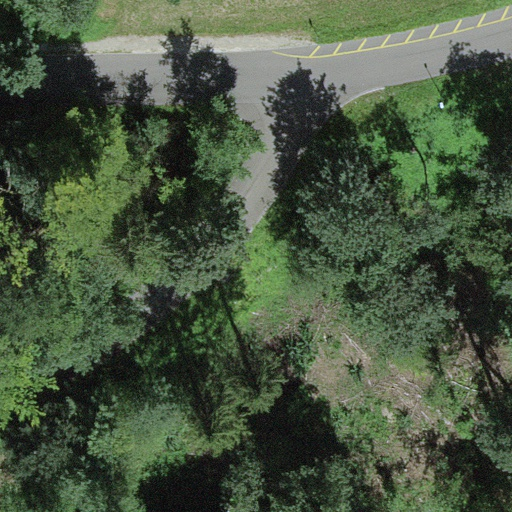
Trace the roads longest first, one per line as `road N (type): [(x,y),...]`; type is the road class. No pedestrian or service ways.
road 1 (residential): [(304,76),(259,205),(189,291),(95,356),(0,383)]
road 2 (unclassified): [(304,76),(0,83)]
road 3 (unclassified): [(511,35),(395,66),(304,76)]
